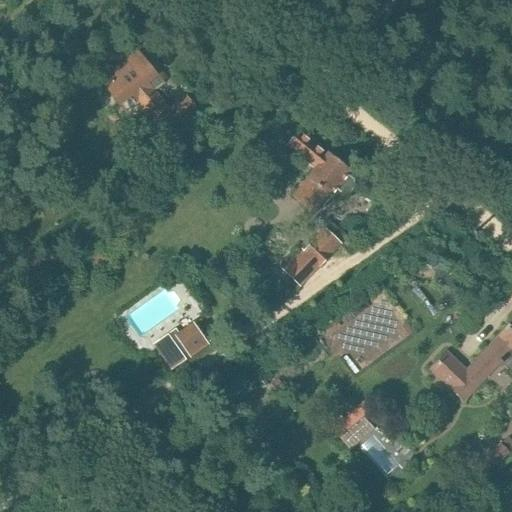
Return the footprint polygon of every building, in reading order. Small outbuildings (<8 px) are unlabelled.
[(287,24),(286,25),(287,26),(291,30),(292,30),(293,29),(298,24),(299,23),(293,17),(292,18),(287,24)] [(164,82),(137,51),(113,70),(118,75),(105,85),(127,112),(138,103),(170,141),(188,128),(187,126),(201,115),(186,98),(171,110),(155,90),(164,82)] [(293,196),(316,215),(334,193),(336,195),(342,195),(351,184),(350,178),(348,176),(351,172),(300,130),(287,146),(315,170),(293,196)] [(282,269),(301,286),(301,287),(342,245),(324,229),(303,252),(300,249),(282,269)] [(93,261),(90,264),(94,269),(97,266),(102,270),(114,258),(111,255),(103,247),(90,259),(93,261)] [(364,302),(343,318),(347,324),(368,308),(364,302)] [(511,321),(498,336),(499,337),(467,371),(447,352),(430,370),(464,402),(511,351),(511,321)] [(175,330),(153,346),(171,371),(189,357),(191,360),(209,347),(193,323),(178,334),(175,330)] [(278,379),(271,384),(279,394),(286,389),(278,379)] [(332,429),(340,438),(375,407),(368,398),(332,429)] [(388,479),(400,467),(370,435),(357,447),(388,479)] [(511,439),(508,435),(467,475),(476,484),(511,449),(511,439)]
